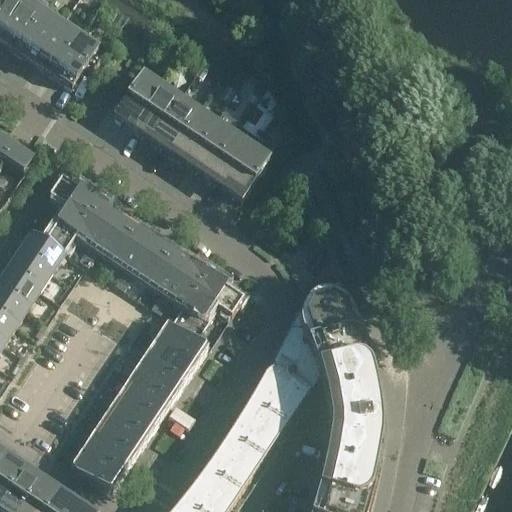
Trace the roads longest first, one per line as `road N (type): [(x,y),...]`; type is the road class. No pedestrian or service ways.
road 1 (unclassified): [(449,368),(419,347),(300,0)]
road 2 (residential): [(274,295),(260,271),(0,97)]
road 3 (residential): [(274,295),(270,343),(158,511)]
road 4 (unclassified): [(403,511),(449,368)]
road 5 (unclassified): [(449,368),(511,257)]
road 6 (residential): [(0,441),(105,511)]
road 7 (unknown): [(144,42),(76,148)]
